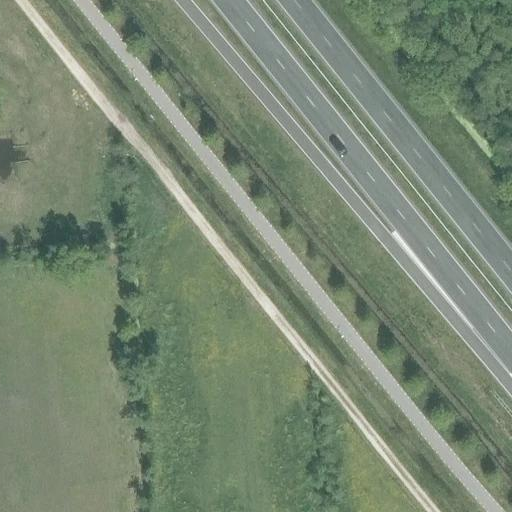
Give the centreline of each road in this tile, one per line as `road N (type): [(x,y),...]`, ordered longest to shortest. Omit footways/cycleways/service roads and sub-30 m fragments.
road 1 (track): [(18,0),(435,511)]
road 2 (trunk): [(226,0),(511,357)]
road 3 (trunk): [(511,275),(292,0)]
